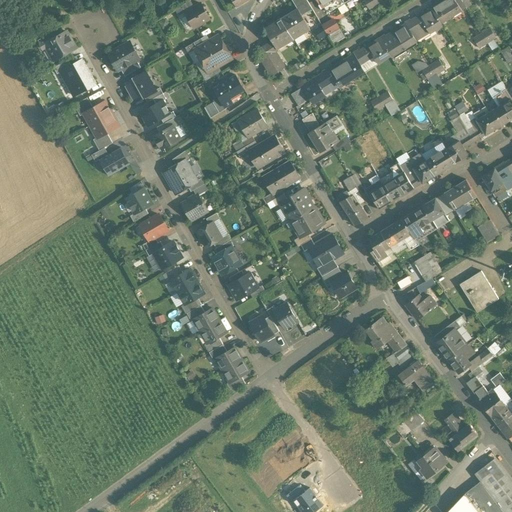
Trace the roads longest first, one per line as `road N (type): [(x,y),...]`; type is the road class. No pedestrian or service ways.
road 1 (residential): [(268,377),(147,168),(138,133),(96,55),(93,29)]
road 2 (residential): [(89,511),(268,377)]
road 3 (residential): [(388,289),(511,462)]
road 4 (residential): [(352,239),(511,139)]
road 5 (residential): [(268,94),(421,0)]
road 6 (residential): [(268,94),(352,239)]
road 7 (residential): [(268,377),(388,289)]
road 8 (residential): [(345,488),(268,377)]
